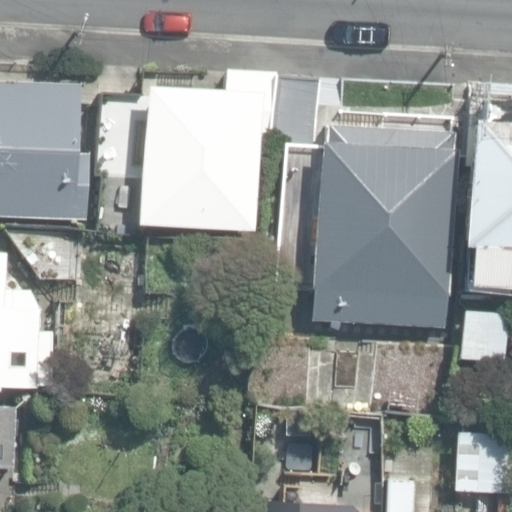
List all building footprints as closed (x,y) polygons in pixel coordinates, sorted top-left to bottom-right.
[(146,83),(137,224),(254,231),(260,138),(310,141),(314,68),(221,63),(220,88),(146,83)] [(0,210),(82,214),(85,149),(73,148),(76,78),(0,75),(0,210)] [(465,280),(511,283),(511,97),(479,96),(477,117),(467,117),(459,243),(468,244),(465,280)] [(443,260),(451,130),(324,123),(323,142),(320,142),(309,317),(443,325),(447,260),(443,260)] [(0,382),(50,385),(53,323),(37,323),(38,301),(27,279),(2,279),(3,248),(0,247),(0,382)] [(459,356),(500,359),(504,314),(463,310),(459,356)] [(0,466),(11,467),(13,407),(0,406),(0,466)] [(454,489),(511,491),(511,432),(456,430),(454,489)] [(384,511),(385,480),(353,480),(352,511),(384,511)] [(412,511),(412,480),(385,480),(384,511),(412,511)]
